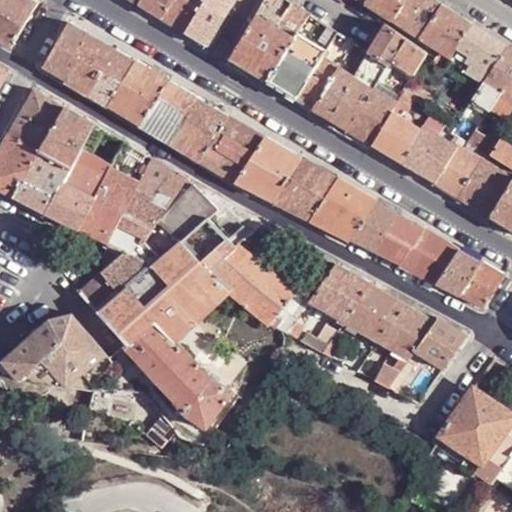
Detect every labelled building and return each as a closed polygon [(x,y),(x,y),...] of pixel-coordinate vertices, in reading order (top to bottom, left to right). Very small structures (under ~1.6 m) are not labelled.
[(39,4),(32,0),(0,0),(0,40),(13,48),(39,4)] [(141,0),(139,5),(162,19),(173,0),(141,0)] [(203,0),(173,0),(162,19),(185,33),(205,1),(203,0)] [(208,47),(233,6),(222,0),(205,0),(205,1),(185,33),(208,47)] [(286,0),(265,0),(256,16),(275,28),(291,2),(286,0)] [(368,0),(366,3),(391,19),(393,20),(405,0),(368,0)] [(433,0),(405,0),(393,20),(420,37),(441,4),(433,0)] [(275,28),(295,40),(298,34),(306,21),(310,15),(291,2),(275,28)] [(441,4),(420,37),(436,47),(441,51),(452,57),(457,49),(473,25),(441,4)] [(317,19),(310,15),(306,21),(313,25),(317,19)] [(268,83),(295,40),(275,28),(256,16),(229,60),(268,83)] [(45,67),(67,80),(89,34),(70,22),(45,67)] [(415,75),(428,53),(387,26),(386,25),(369,52),(369,53),(387,64),(388,65),(392,59),(415,75)] [(473,25),(457,49),(474,60),(467,70),(467,72),(484,83),(507,47),(473,25)] [(339,33),(326,51),(332,55),(344,63),(346,60),(356,44),(339,33)] [(67,80),(91,95),(118,50),(89,34),(67,80)] [(268,83),(296,100),(323,58),(326,51),(298,34),(295,40),(268,83)] [(346,60),(354,65),(359,58),(364,49),(356,44),(346,60)] [(511,76),(511,50),(507,47),(484,83),(472,101),(490,111),(501,94),(511,76)] [(359,58),(363,61),(369,53),(369,52),(364,49),(359,58)] [(474,60),(457,49),(452,57),(450,60),(467,70),(474,60)] [(91,95),(110,106),(136,62),(118,50),(91,95)] [(433,63),(444,69),(450,60),(452,57),(441,51),(433,63)] [(387,64),(369,53),(363,61),(360,68),(360,69),(355,78),(372,89),(374,88),(377,82),(381,75),(387,64)] [(328,62),(340,69),(343,65),(344,63),(332,55),(328,62)] [(296,100),(314,111),(340,69),(328,62),(323,58),(296,100)] [(359,58),(354,65),(356,66),(360,68),(363,61),(359,58)] [(110,106),(143,125),(170,81),(136,62),(110,106)] [(386,77),(392,67),(388,65),(387,64),(381,75),(386,77)] [(340,69),(346,73),(349,68),(343,65),(340,69)] [(0,92),(11,73),(0,66),(0,92)] [(355,78),(360,69),(360,68),(356,66),(350,75),(355,78)] [(329,120),(355,78),(350,75),(346,73),(340,69),(314,111),(329,120)] [(511,76),(501,94),(511,100),(511,76)] [(372,89),(355,78),(329,120),(348,131),(372,89)] [(229,117),(170,81),(143,125),(201,160),(229,117)] [(408,87),(403,95),(411,99),(416,92),(408,87)] [(348,131),(371,145),(390,111),(396,105),(396,103),(374,88),(372,89),(348,131)] [(36,90),(12,134),(41,152),(68,108),(36,90)] [(417,103),(431,111),(435,104),(416,92),(411,99),(417,103)] [(410,113),(417,103),(411,99),(403,95),(402,94),(400,97),(396,103),(396,105),(410,113)] [(41,152),(71,169),(76,159),(82,148),(95,125),(68,108),(41,152)] [(401,163),(421,129),(390,111),(371,145),(401,163)] [(423,126),(441,137),(449,122),(445,120),(432,112),(423,126)] [(511,127),(511,124),(511,115),(507,113),(502,122),(511,127)] [(201,160),(239,182),(266,139),(229,117),(201,160)] [(82,148),(112,165),(124,141),(95,125),(82,148)] [(401,163),(435,183),(456,147),(454,145),(441,137),(423,126),(421,129),(401,163)] [(477,132),(468,144),(485,155),(492,159),(493,157),(492,156),(499,146),(477,132)] [(12,134),(0,154),(0,189),(14,198),(41,152),(12,134)] [(239,182),(275,201),(303,159),(266,139),(239,182)] [(467,144),(458,139),(454,145),(456,147),(457,146),(463,151),(467,144)] [(511,145),(503,139),(499,146),(492,156),(493,157),(511,169),(511,145)] [(137,192),(154,159),(124,141),(112,165),(107,175),(137,192)] [(460,199),(482,162),(463,151),(457,146),(456,147),(435,183),(460,199)] [(112,165),(82,148),(76,159),(107,175),(112,165)] [(41,152),(14,198),(45,215),(71,169),(41,152)] [(107,175),(76,159),(71,169),(45,215),(79,230),(107,175)] [(174,171),(154,159),(137,192),(125,214),(154,230),(160,220),(168,209),(154,202),(174,171)] [(339,181),(303,159),(275,201),(313,220),(339,181)] [(491,218),(511,184),(511,180),(506,177),(482,162),(460,199),(491,218)] [(154,202),(168,209),(186,179),(174,171),(154,202)] [(79,230),(109,245),(125,214),(137,192),(107,175),(79,230)] [(194,183),(186,179),(168,209),(160,220),(161,222),(194,183)] [(376,202),(339,181),(313,220),(352,241),(376,202)] [(194,183),(161,222),(179,241),(181,243),(210,215),(210,217),(221,207),(194,183)] [(511,230),(511,184),(491,218),(511,230)] [(352,241),(377,253),(401,215),(376,202),(352,241)] [(125,214),(109,245),(126,253),(127,253),(141,241),(144,245),(154,230),(125,214)] [(208,271),(237,244),(210,217),(210,215),(181,243),(179,241),(97,311),(122,339),(127,344),(208,271)] [(377,253),(401,265),(424,230),(401,215),(377,253)] [(97,311),(179,241),(161,222),(160,220),(154,230),(144,245),(141,241),(127,253),(126,253),(81,293),(97,311)] [(401,265),(439,284),(461,249),(424,230),(401,265)] [(208,271),(231,292),(272,325),(283,310),(298,292),(240,242),(237,244),(208,271)] [(439,284),(461,296),(483,263),(461,249),(439,284)] [(507,277),(483,263),(461,296),(485,308),(507,277)] [(336,264),(312,301),(335,315),(347,322),(372,284),(336,264)] [(214,380),(177,343),(231,292),(208,271),(127,344),(125,346),(186,415),(208,429),(234,392),(214,380)] [(372,284),(347,322),(352,324),(405,355),(411,357),(413,355),(415,351),(436,321),(435,320),(372,284)] [(33,336),(0,364),(0,369),(20,380),(78,388),(91,390),(92,391),(119,367),(108,353),(88,331),(73,314),(53,318),(33,336)] [(335,315),(319,339),(331,345),(334,340),(344,326),(347,322),(335,315)] [(468,336),(437,317),(435,320),(436,321),(415,351),(422,354),(445,370),(468,336)] [(306,327),(298,322),(290,335),(298,340),(306,327)] [(304,342),(324,354),(331,345),(319,339),(310,333),(304,342)] [(341,346),(334,340),(331,345),(324,354),(332,358),(341,346)] [(419,359),(422,354),(415,351),(413,355),(419,359)] [(390,389),(399,393),(419,359),(413,355),(411,357),(408,362),(400,373),(390,389)] [(377,381),(390,389),(400,373),(386,364),(377,381)] [(359,372),(364,374),(367,368),(363,366),(359,372)] [(0,376),(20,380),(0,369),(0,376)] [(442,436),(483,464),(511,424),(511,413),(475,388),(442,436)] [(168,422),(150,435),(163,452),(181,437),(168,422)] [(511,424),(483,464),(481,470),(481,474),(491,483),(509,459),(511,454),(511,424)] [(439,440),(450,447),(453,453),(460,459),(469,461),(481,470),(483,464),(442,436),(439,440)]
